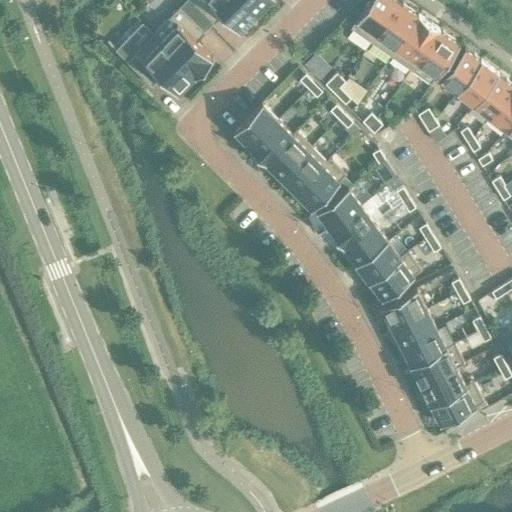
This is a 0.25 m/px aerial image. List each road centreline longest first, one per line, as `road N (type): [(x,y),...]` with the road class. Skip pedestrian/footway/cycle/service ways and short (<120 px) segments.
road 1 (residential): [(426,470),(350,317),(198,128),(208,107),(316,0)]
road 2 (secondary): [(129,444),(0,129)]
